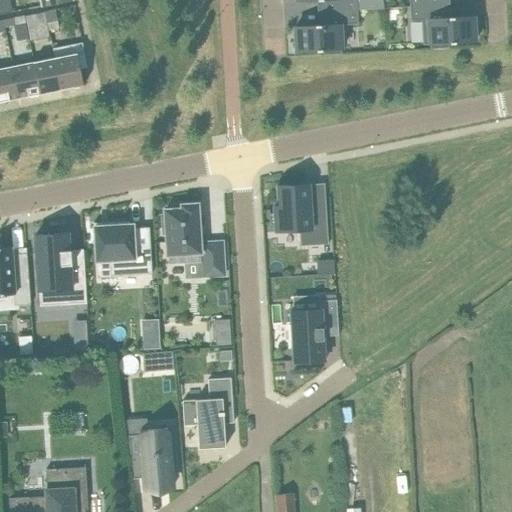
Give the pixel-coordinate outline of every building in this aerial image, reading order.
[(8,0),(0,0),(0,14),(2,14),(11,12),(8,0)] [(297,0),(298,1),(316,0),(326,0),(327,12),(357,10),(356,0),(297,0)] [(440,17),(440,5),(410,7),(411,21),(422,20),(423,45),(430,44),(431,48),(447,48),(447,43),(475,42),(473,16),(440,17)] [(56,10),(46,12),(49,29),(59,27),(56,10)] [(358,24),(357,10),(327,12),(328,24),(295,26),(297,52),(323,50),(323,55),(341,54),(340,25),(358,24)] [(24,16),(25,22),(35,20),(34,14),(24,16)] [(25,22),(24,16),(14,18),(16,24),(25,22)] [(82,42),(53,48),(55,57),(54,57),(61,90),(83,85),(80,69),(87,67),(84,51),(82,42)] [(54,57),(33,62),(40,94),(61,90),(54,57)] [(33,62),(12,66),(19,98),(40,94),(33,62)] [(12,66),(0,68),(0,102),(19,98),(12,66)] [(299,185),(277,186),(278,206),(274,207),(275,230),(300,228),(301,246),(328,244),(325,187),(300,189),(299,185)] [(197,204),(182,205),(182,209),(165,210),(165,214),(161,214),(163,234),(167,234),(169,264),(184,263),(199,262),(200,276),(224,274),(222,241),(200,242),(200,240),(202,240),(200,220),(198,220),(197,204)] [(96,222),(94,222),(96,260),(110,260),(110,275),(152,273),(149,227),(133,228),(133,224),(130,224),(129,220),(108,221),(108,225),(96,226),(96,222)] [(68,232),(35,234),(40,306),(86,303),(84,258),(71,259),(70,250),(69,250),(68,232)] [(0,243),(0,242),(0,294),(13,293),(14,305),(30,304),(26,253),(12,254),(12,246),(1,247),(0,243)] [(334,260),(317,261),(318,275),(334,274),(334,260)] [(293,363),(323,361),(321,337),(339,336),(336,300),(319,301),(320,310),(290,312),(293,363)] [(229,319),(214,320),(216,345),(231,344),(229,319)] [(31,338),(18,339),(19,356),(32,355),(31,338)] [(158,338),(143,339),(144,348),(158,347),(158,338)] [(87,339),(73,340),(74,352),(88,351),(87,339)] [(173,349),(143,351),(145,369),(174,367),(173,349)] [(231,350),(219,351),(220,361),(232,360),(231,350)] [(196,401),(182,401),(183,425),(195,425),(197,424),(199,448),(227,446),(224,403),(232,402),(231,379),(208,380),(210,400),(196,401)] [(147,433),(128,435),(132,478),(144,477),(145,489),(172,487),(171,465),(176,464),(174,441),(169,442),(167,427),(146,429),(147,433)] [(85,511),(86,509),(88,509),(85,467),(45,469),(47,489),(45,490),(46,496),(9,498),(9,511),(85,511)] [(293,511),(293,495),(277,495),(277,511),(293,511)]
